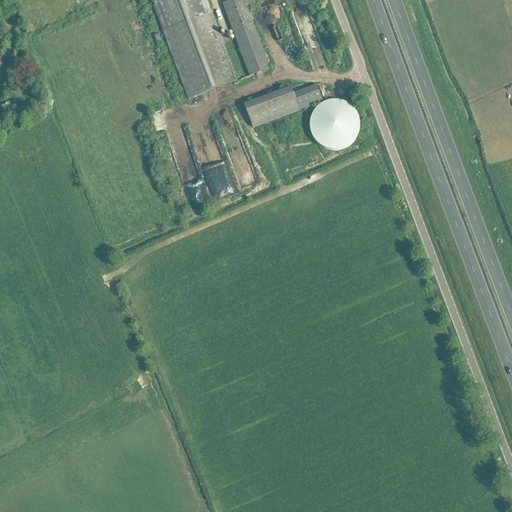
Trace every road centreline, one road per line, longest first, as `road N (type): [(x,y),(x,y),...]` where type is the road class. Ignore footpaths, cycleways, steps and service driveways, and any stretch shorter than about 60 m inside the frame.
road 1 (unclassified): [(511,467),(335,0)]
road 2 (trunk): [(373,0),(511,372)]
road 3 (trunk): [(511,314),(395,0)]
